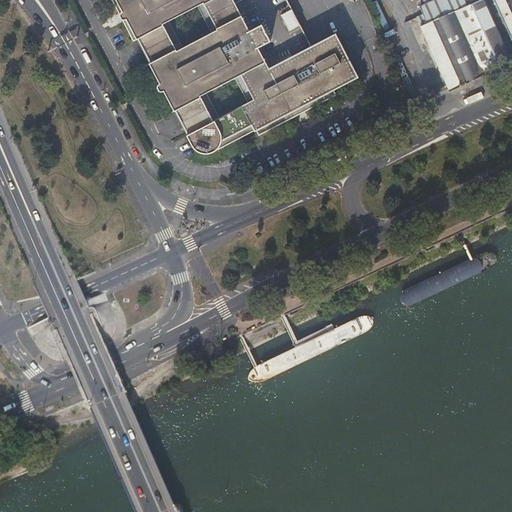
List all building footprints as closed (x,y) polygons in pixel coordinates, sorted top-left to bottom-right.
[(105,0),(126,41),(132,38),(144,63),(138,66),(163,114),(169,111),(187,147),(192,152),(197,154),(205,153),(250,130),(254,138),(332,98),(329,91),(352,79),(331,37),(309,48),(265,70),(256,52),(271,45),(261,27),(246,34),(228,0),(105,0)] [(228,0),(246,34),(261,27),(271,45),(256,52),(265,70),(309,48),(284,0),(228,0)] [(415,17),(447,92),(511,62),(482,0),(474,0),(446,12),(426,21),(423,13),(415,17)] [(441,0),(446,12),(474,0),(441,0)] [(511,0),(492,0),(511,42),(511,0)] [(433,96),(444,92),(441,85),(430,89),(433,96)] [(263,382),(363,336),(370,331),(374,325),(374,320),(371,317),(363,318),(356,321),(256,367),(252,371),(250,376),(249,381),(252,382),(257,383),(263,382)] [(277,321),(240,334),(242,340),(252,336),(253,336),(263,332),(266,341),(278,337),(277,335),(281,333),(277,321)]
